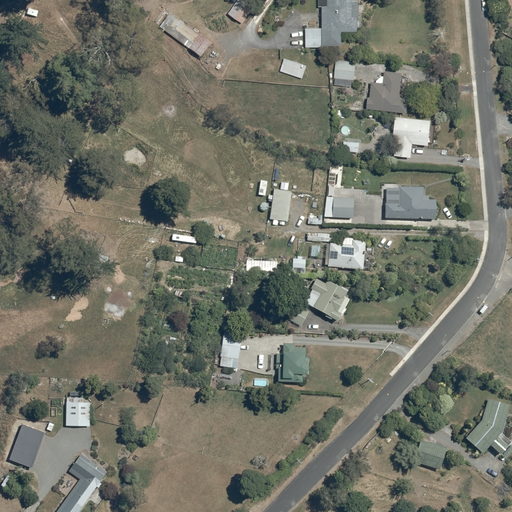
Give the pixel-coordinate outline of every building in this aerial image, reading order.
[(236,0),(227,13),(242,23),(255,5),(248,0),(236,0)] [(318,0),(318,7),(322,7),(322,28),(322,47),(341,47),(341,32),(357,32),(357,29),(359,29),(359,1),(354,1),(354,0),(318,0)] [(200,58),(210,43),(170,14),(159,28),(200,58)] [(322,47),(322,28),(306,28),(306,47),(322,47)] [(284,58),(280,71),(302,78),(306,65),(284,58)] [(351,87),(352,80),(354,80),(356,62),(336,60),(334,78),(334,85),(351,87)] [(383,83),(371,82),(369,98),(368,98),(366,109),(406,113),(407,98),(399,97),(402,73),(384,71),(383,83)] [(392,142),(395,142),(394,156),(411,158),(412,144),(428,145),(430,121),(395,117),(392,142)] [(358,152),(359,143),(344,141),(343,151),(358,152)] [(399,187),(398,204),(385,204),(385,218),(435,220),(435,200),(428,200),(428,196),(423,196),(423,188),(399,187)] [(291,191),(274,188),(270,218),(288,221),(291,191)] [(352,219),(353,199),(333,198),(332,218),(352,219)] [(332,233),(307,232),(307,239),(331,241),(332,233)] [(362,270),(365,242),(352,241),(351,246),(330,243),(327,266),(362,270)] [(278,260),(247,258),(246,273),(277,275),(278,260)] [(305,260),(293,259),(292,268),(304,269),(305,260)] [(341,314),(335,311),(346,292),(327,281),(325,284),(316,279),(311,289),(319,294),(312,308),(324,315),(325,317),(330,320),(332,319),(337,322),(341,314)] [(242,336),(225,333),(224,333),(220,357),(221,357),(220,366),(236,369),(242,336)] [(294,344),(283,343),(282,354),(276,354),(276,369),(278,369),(278,382),(302,383),(302,375),(308,375),(308,362),(305,362),(305,348),(294,347),(294,344)] [(83,403),(84,395),(67,395),(66,425),(90,426),(91,403),(83,403)] [(500,433),(501,433),(509,406),(488,399),(481,421),(465,439),(482,454),(489,446),(500,455),(500,454),(505,459),(511,451),(511,445),(510,443),(500,433)] [(439,470),(446,448),(421,440),(414,462),(439,470)] [(78,511),(107,471),(82,454),(70,471),(80,479),(56,511),(78,511)]
